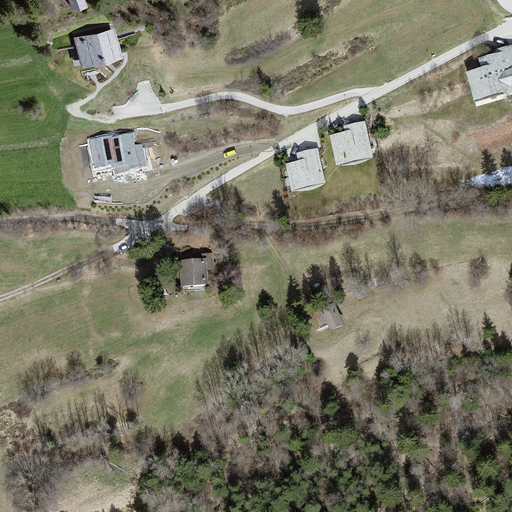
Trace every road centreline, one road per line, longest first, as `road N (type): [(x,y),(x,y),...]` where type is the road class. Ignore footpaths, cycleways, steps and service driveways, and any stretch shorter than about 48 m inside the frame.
road 1 (unclassified): [(154,228),(361,103),(511,28)]
road 2 (track): [(154,228),(0,298)]
road 3 (track): [(154,228),(64,217),(0,223)]
